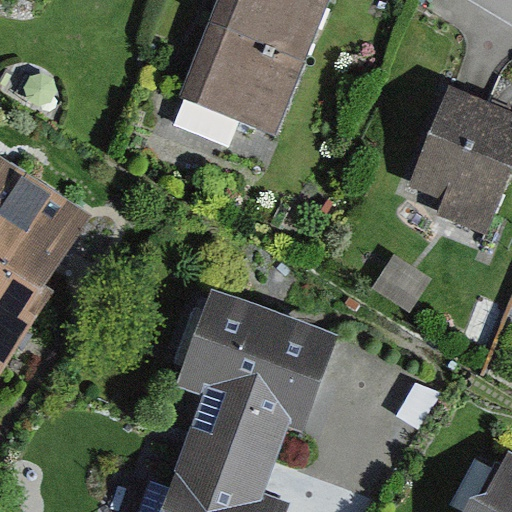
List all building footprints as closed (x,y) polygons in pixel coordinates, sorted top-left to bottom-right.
[(114,0),(4,0),(98,39),(114,0)] [(317,33),(230,0),(208,0),(156,137),(262,177),(317,33)] [(511,162),(511,154),(427,123),(381,245),(469,277),(511,162)] [(0,408),(82,262),(0,216),(0,408)] [(121,511),(273,511),(319,369),(181,325),(121,511)] [(462,511),(511,511),(471,493),(462,511)]
